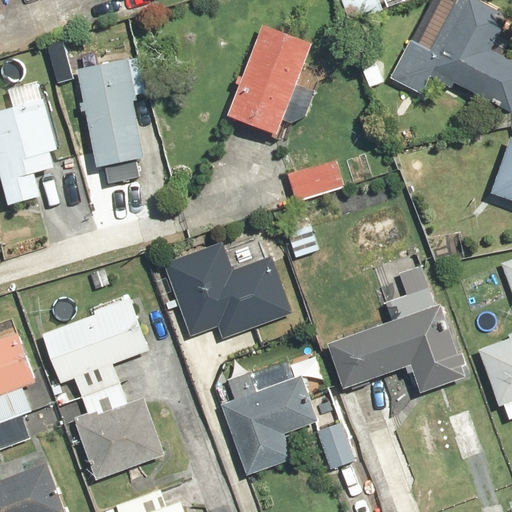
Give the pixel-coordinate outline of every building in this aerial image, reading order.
[(511,24),(511,12),(488,0),(484,7),(471,0),(428,0),(389,79),(420,95),(432,70),(503,106),(511,87),(511,60),(498,53),(511,24)] [(313,41),(260,20),(223,114),(276,135),(313,41)] [(71,141),(75,165),(143,154),(128,58),(77,66),(89,138),(71,141)] [(54,166),(49,146),(55,145),(43,99),(0,110),(0,186),(4,204),(37,196),(31,172),(54,166)] [(511,137),(510,137),(490,191),(511,199),(511,137)] [(336,154),(285,168),(295,200),(345,184),(336,154)] [(315,227),(287,232),(292,259),(320,255),(315,227)] [(221,240),(163,260),(190,335),(218,325),(223,336),(292,312),(271,254),(265,257),(258,238),(225,250),(221,240)] [(511,259),(500,263),(511,300),(511,259)] [(389,322),(327,342),(342,390),(407,370),(415,396),(463,381),(426,264),(398,273),(404,291),(381,298),(389,322)] [(77,378),(87,413),(127,401),(115,363),(146,353),(131,302),(40,330),(57,384),(77,378)] [(0,448),(31,438),(22,413),(31,410),(23,386),(38,380),(21,332),(0,339),(0,448)] [(511,338),(478,350),(498,408),(504,406),(508,417),(511,415),(511,334),(511,335),(511,338)] [(285,361),(225,379),(231,400),(220,403),(242,477),(294,462),(285,432),(313,424),(299,377),(290,380),(285,361)] [(87,413),(74,417),(93,479),(162,458),(143,396),(127,401),(87,413)] [(443,405),(419,413),(441,475),(465,467),(443,405)] [(336,423),(315,430),(329,471),(350,464),(336,423)] [(0,480),(0,511),(65,511),(50,464),(0,480)] [(160,489),(115,503),(118,511),(184,511),(181,502),(166,507),(160,489)]
